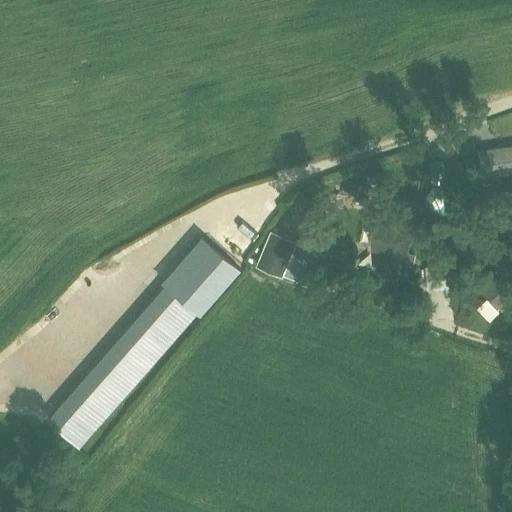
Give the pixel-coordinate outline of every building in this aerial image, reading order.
[(482,174),(511,169),(511,145),(490,148),(492,163),(480,164),(482,174)] [(442,160),(431,160),(432,183),(444,182),(442,160)] [(370,187),(358,185),(355,202),(367,205),(370,187)] [(323,212),(305,196),(287,213),(305,229),(323,212)] [(404,277),(405,271),(412,231),(376,223),(370,250),(379,252),(376,270),(404,277)] [(259,259),(257,264),(283,275),(285,270),(297,239),(271,229),(259,259)] [(167,284),(50,418),(79,443),(197,310),(200,313),(240,267),(202,234),(162,280),(167,284)] [(511,268),(503,260),(478,286),(490,298),(490,302),(494,306),(498,306),(500,308),(511,296),(511,268)]
